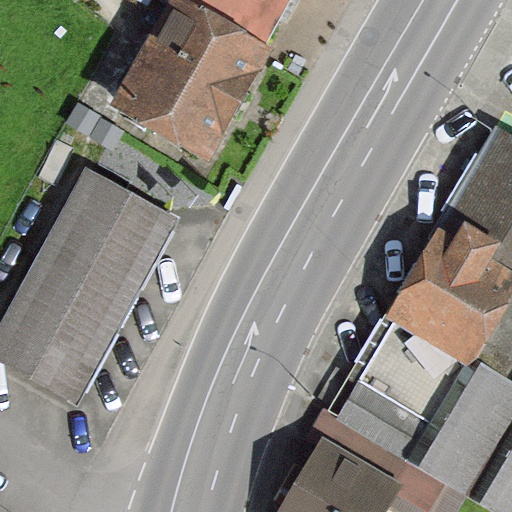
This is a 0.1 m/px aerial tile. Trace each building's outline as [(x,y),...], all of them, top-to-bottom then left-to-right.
[(168,0),(101,122),(189,171),(283,0),(168,0)] [(511,357),(511,152),(486,137),(377,322),(493,389),(511,357)] [(170,227),(79,177),(0,318),(0,372),(68,410),(170,227)] [(419,511),(453,511),(511,412),(511,400),(493,389),(377,322),(305,445),(313,450),(400,501),(419,511)] [(511,511),(511,444),(474,511),(511,511)] [(393,511),(400,501),(313,450),(276,511),(393,511)]
